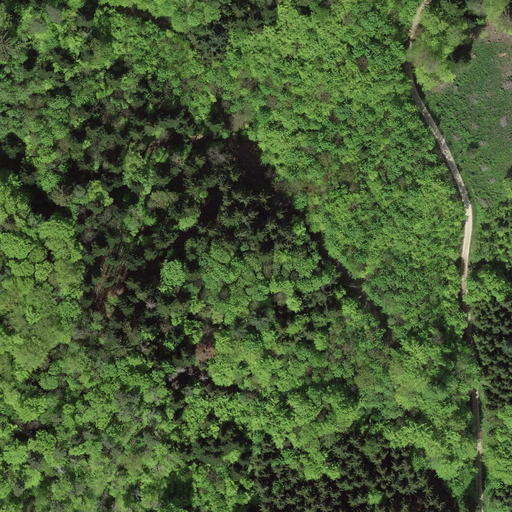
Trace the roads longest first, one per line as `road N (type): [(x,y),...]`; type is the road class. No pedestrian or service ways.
road 1 (track): [(457,511),(405,421),(369,298),(253,176),(194,44),(161,20)]
road 2 (track): [(428,0),(406,57),(411,86),(452,160),(468,213),(463,282),(480,511)]
road 3 (track): [(73,315),(79,268),(64,143),(83,87),(88,0)]
road 4 (track): [(0,434),(58,356),(73,315),(36,242),(0,222)]
road 5 (track): [(259,511),(245,393)]
